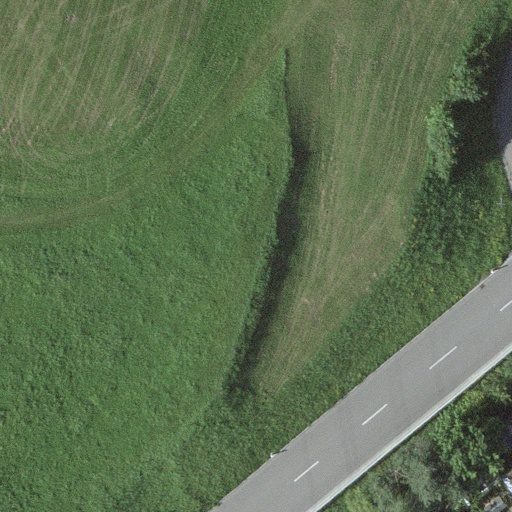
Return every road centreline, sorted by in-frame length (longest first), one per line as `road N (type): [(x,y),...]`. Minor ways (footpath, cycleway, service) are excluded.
road 1 (track): [(327,0),(216,139),(136,204),(53,228),(0,226)]
road 2 (tertiary): [(336,446),(511,307)]
